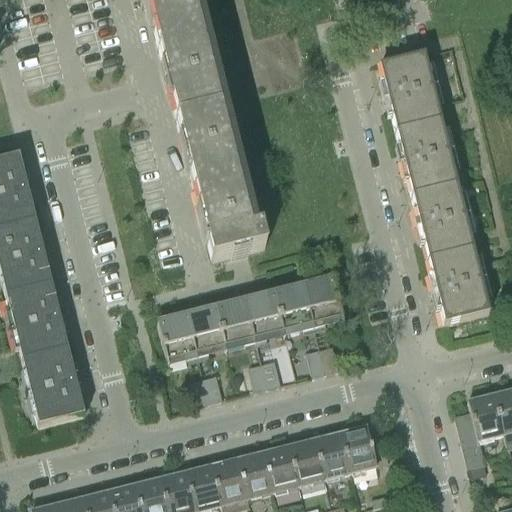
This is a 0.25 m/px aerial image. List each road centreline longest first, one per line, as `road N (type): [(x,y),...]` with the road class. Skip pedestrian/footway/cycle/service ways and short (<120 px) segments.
road 1 (residential): [(412,381),(329,34),(419,13)]
road 2 (residential): [(142,93),(47,117),(126,450)]
road 3 (residential): [(126,450),(412,381)]
road 4 (residential): [(444,511),(412,381)]
road 5 (residential): [(0,483),(126,450)]
